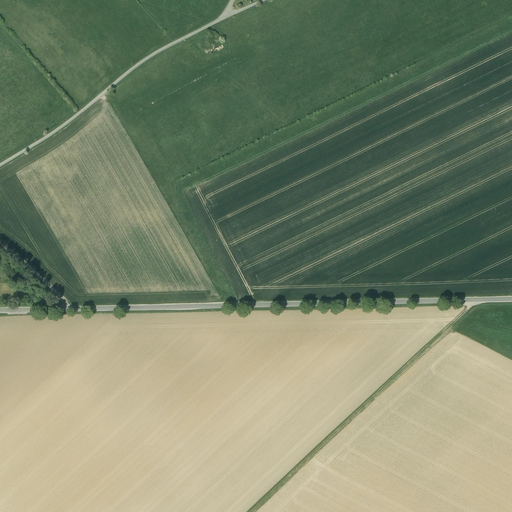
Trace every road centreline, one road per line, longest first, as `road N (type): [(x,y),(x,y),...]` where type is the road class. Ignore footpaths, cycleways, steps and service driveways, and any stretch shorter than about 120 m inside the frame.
road 1 (tertiary): [(71,309),(511,299)]
road 2 (unclassified): [(0,166),(160,50),(266,0)]
road 3 (track): [(474,300),(250,511)]
